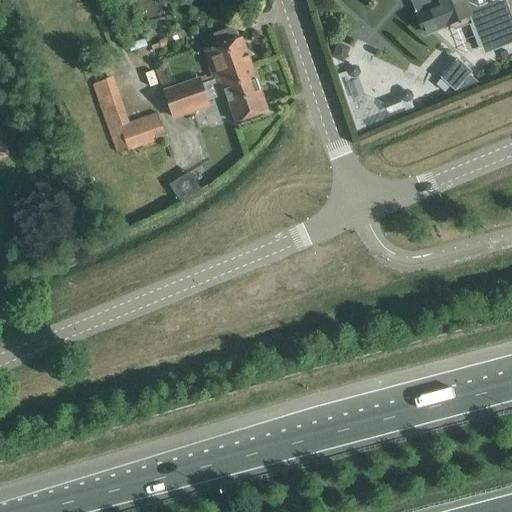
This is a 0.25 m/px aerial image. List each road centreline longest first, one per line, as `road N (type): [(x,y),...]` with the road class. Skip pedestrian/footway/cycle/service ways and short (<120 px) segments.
road 1 (motorway): [(511,387),(38,511)]
road 2 (unclassified): [(0,360),(362,210)]
road 3 (unclassified): [(287,0),(362,210)]
road 4 (unclassified): [(362,210),(511,149)]
